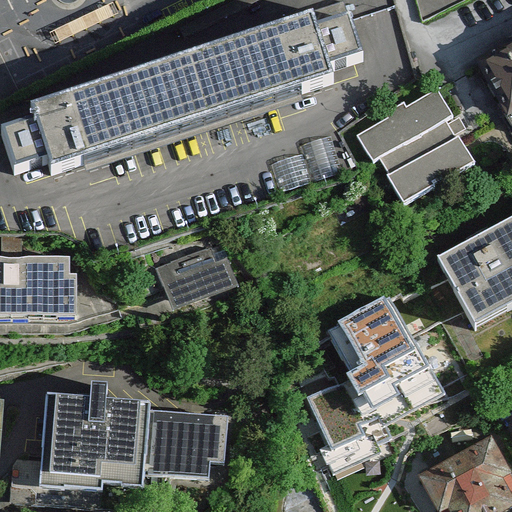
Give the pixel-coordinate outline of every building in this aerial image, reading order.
[(343,3),(0,114),(0,131),(1,136),(14,175),(47,164),(51,175),(89,163),(332,84),(329,72),(362,61),(349,22),(343,3)] [(511,57),(482,73),(511,128),(511,57)] [(389,121),(356,139),(373,168),(380,165),(391,191),(405,212),(475,170),(457,137),(466,131),(462,125),(460,121),(454,123),(436,94),(408,109),(404,105),(386,116),(389,121)] [(511,223),(437,263),(475,335),(511,315),(511,223)] [(226,244),(163,269),(182,316),(245,291),(226,244)] [(0,263),(0,329),(86,330),(86,264),(0,263)] [(379,440),(466,396),(412,289),(325,333),(346,374),(292,401),(347,511),(351,511),(371,502),(374,500),(403,486),(379,440)] [(51,467),(16,466),(14,511),(108,511),(109,497),(172,499),(172,492),(221,493),(221,479),(237,479),(239,422),(121,418),(122,399),(100,399),(99,413),(53,411),(51,467)] [(511,511),(511,470),(497,441),(423,478),(439,511),(511,511)]
